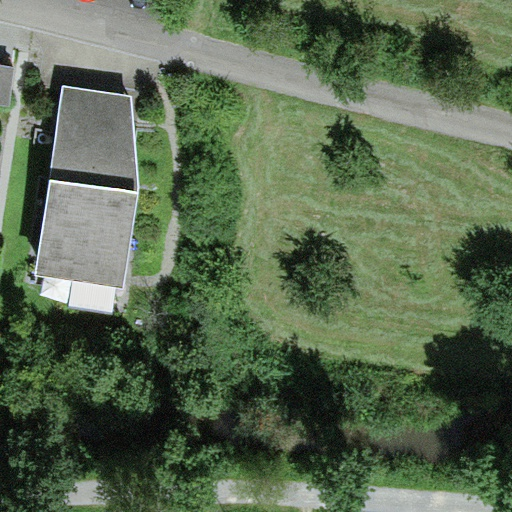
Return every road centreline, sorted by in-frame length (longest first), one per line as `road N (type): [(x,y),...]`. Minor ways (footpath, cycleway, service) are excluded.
road 1 (residential): [(511,155),(0,25)]
road 2 (track): [(0,499),(221,492),(490,511)]
